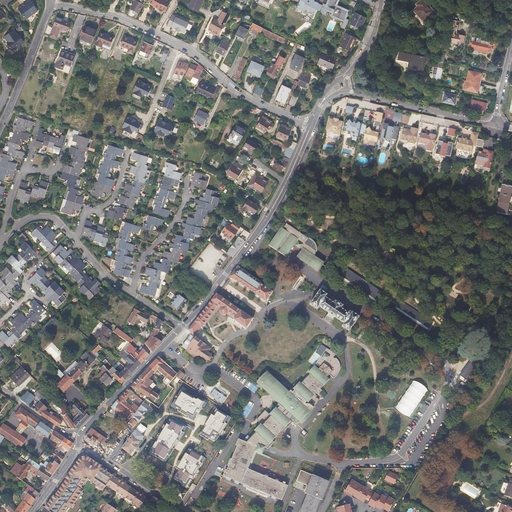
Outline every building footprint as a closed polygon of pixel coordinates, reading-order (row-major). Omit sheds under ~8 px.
[(38,11),(30,0),(29,0),(18,9),(26,20),(38,11)] [(140,0),(134,0),(134,1),(130,8),(138,13),(143,4),(140,3),(141,1),(140,0)] [(167,1),(164,0),(150,0),(149,3),(152,4),(152,5),(158,9),(159,8),(162,10),(167,1)] [(203,0),(202,0),(191,0),(189,6),(198,11),(203,0)] [(319,3),(314,1),(314,0),(300,0),(297,8),(299,9),(303,10),(306,9),(313,12),(315,11),(319,3)] [(328,11),(332,1),(332,0),(328,0),(327,5),(323,3),(319,13),(325,15),(327,10),(328,11)] [(430,17),(435,12),(423,0),(421,0),(416,4),(418,6),(410,13),(423,28),(433,20),(430,17)] [(170,3),(167,1),(162,10),(166,11),(170,3)] [(337,10),(339,5),(335,3),(332,1),(328,11),(326,14),(332,16),(333,14),(333,13),(334,11),(336,11),(337,10)] [(348,14),(350,7),(340,3),(339,5),(337,10),(347,14),(348,14)] [(347,14),(337,10),(336,11),(335,13),(343,17),(346,18),(347,14)] [(230,15),(222,11),(218,19),(215,17),(208,30),(211,32),(212,34),(217,37),(219,35),(221,32),(224,33),(225,30),(223,28),(230,15)] [(366,18),(355,13),(350,24),(360,29),(366,18)] [(184,33),(189,23),(175,17),(176,16),(172,14),(167,26),(171,27),(175,28),(174,29),(181,32),(181,31),(184,33)] [(68,32),(72,22),(56,16),(49,36),(49,37),(57,40),(60,29),(68,32)] [(345,29),(349,19),(346,18),(343,17),(339,26),(345,29)] [(245,39),(251,26),(245,23),(244,25),(242,24),(240,28),(239,28),(236,33),(240,35),(239,36),(245,39)] [(261,27),(253,23),(251,26),(256,28),(255,30),(261,32),(263,28),(261,27)] [(98,29),(85,24),(79,39),(92,44),(98,29)] [(455,32),(456,26),(449,24),(447,31),(455,33),(455,32)] [(279,36),(263,28),(261,32),(260,33),(277,40),(279,36)] [(12,51),(24,42),(18,34),(17,34),(14,29),(4,37),(7,42),(6,42),(12,51)] [(110,47),(114,37),(100,31),(95,44),(102,47),(103,44),(110,47)] [(357,38),(346,33),(339,46),(349,51),(353,42),(355,43),(357,38)] [(463,43),(465,36),(459,34),(459,35),(454,34),(451,34),(451,38),(449,37),(447,44),(450,44),(451,47),(456,44),(458,44),(457,46),(462,47),(463,43)] [(133,54),(138,41),(124,35),(119,48),(127,52),(133,54)] [(494,49),(495,48),(497,42),(490,41),(490,42),(482,40),(482,38),(471,35),(469,44),(471,45),(470,49),(472,50),(479,51),(489,54),(490,49),(493,50),(493,49),(494,49)] [(224,56),(230,45),(222,40),(216,51),(224,56)] [(149,55),(153,45),(144,41),(140,51),(149,55)] [(264,61),(268,53),(258,48),(253,58),(255,60),(254,62),(251,67),(257,70),(257,69),(258,69),(260,65),(262,61),(264,61)] [(69,72),(75,56),(61,50),(55,66),(69,72)] [(423,70),(426,57),(410,54),(399,52),(397,60),(408,62),(408,67),(423,70)] [(337,59),(322,53),(317,63),(332,70),(337,59)] [(299,72),(305,58),(295,54),(289,67),(299,72)] [(244,67),(248,60),(243,58),(239,65),(244,67)] [(182,80),(188,64),(184,62),(184,63),(179,61),(173,77),(177,79),(178,77),(182,80)] [(251,67),(254,62),(251,61),(247,72),(260,77),(265,67),(260,65),(258,69),(257,69),(257,70),(251,67)] [(276,76),(282,64),(276,61),(275,65),(272,63),(267,71),(267,72),(266,75),(274,79),(276,76)] [(201,74),(203,71),(197,68),(197,67),(191,63),(185,76),(192,79),(193,77),(198,80),(200,76),(201,74)] [(239,78),(244,67),(239,65),(237,70),(235,76),(239,78)] [(307,76),(309,72),(304,70),(297,84),(306,89),(311,78),(307,76)] [(477,93),(482,73),(469,71),(464,90),(477,93)] [(151,88),(152,87),(148,85),(140,81),(138,80),(133,91),(133,92),(133,93),(142,97),(143,95),(147,97),(149,93),(151,88)] [(215,90),(200,83),(196,91),(215,100),(220,88),(217,87),(215,90)] [(260,95),(263,89),(260,87),(261,86),(257,84),(256,86),(254,92),(260,95)] [(286,102),(291,89),(282,85),(276,98),(286,102)] [(455,105),(457,95),(445,93),(443,102),(455,105)] [(162,105),(171,109),(176,97),(167,94),(162,105)] [(296,100),(297,96),(293,94),(288,105),(293,107),(296,100)] [(485,111),(487,103),(472,100),(471,108),(482,110),(483,110),(485,111)] [(352,114),(353,107),(346,105),(345,113),(352,114)] [(208,114),(199,110),(194,120),(204,125),(208,114)] [(381,123),(383,114),(376,112),(374,121),(381,123)] [(400,122),(402,115),(395,113),(393,121),(397,122),(396,127),(394,126),(393,128),(389,127),(389,125),(384,124),(383,130),(382,130),(380,139),(383,139),(384,139),(385,140),(387,141),(390,143),(391,139),(396,140),(400,122)] [(408,124),(409,116),(402,114),(402,115),(400,122),(408,124)] [(265,120),(266,118),(263,116),(260,115),(257,120),(260,121),(257,126),(265,132),(268,127),(270,128),(272,124),(265,120)] [(141,124),(141,123),(138,121),(129,117),(128,116),(122,127),(123,128),(122,129),(132,133),(133,131),(136,133),(139,128),(141,124)] [(26,129),(25,128),(24,128),(25,127),(31,129),(33,122),(18,117),(16,125),(14,124),(12,129),(14,130),(23,132),(23,131),(24,132),(25,131),(26,130),(26,129)] [(171,137),(175,127),(176,128),(178,124),(169,120),(168,122),(161,119),(160,120),(158,119),(154,131),(154,132),(164,136),(165,134),(171,137)] [(340,136),(343,122),(339,121),(339,120),(333,119),(333,120),(329,119),(327,129),(330,133),(340,136)] [(359,138),(362,123),(347,120),(344,131),(354,133),(353,136),(359,138)] [(237,145),(247,129),(237,123),(228,137),(229,138),(235,142),(234,143),(237,145)] [(291,130),(285,128),(286,126),(282,124),(277,135),(287,140),(291,130)] [(377,142),(379,133),(372,131),(369,127),(366,130),(363,140),(365,144),(369,141),(377,142)] [(403,128),(400,140),(408,141),(407,145),(414,146),(418,129),(411,127),(410,130),(403,128)] [(48,146),(51,136),(47,134),(47,133),(46,132),(45,132),(44,132),(44,133),(42,133),(43,129),(39,128),(34,146),(41,149),(43,145),(48,146)] [(450,157),(456,130),(449,128),(447,136),(452,137),(451,143),(448,142),(448,144),(443,143),(443,142),(438,141),(435,154),(440,155),(439,157),(440,157),(441,158),(443,159),(445,158),(446,156),(450,157)] [(10,137),(9,141),(19,145),(19,144),(20,144),(21,144),(22,143),(22,142),(22,141),(20,140),(21,139),(27,141),(29,134),(23,132),(14,130),(12,137),(10,137)] [(477,139),(479,133),(472,132),(470,140),(474,141),(473,146),(476,146),(477,139)] [(432,152),(436,135),(429,134),(429,136),(426,135),(426,134),(420,133),(418,143),(427,145),(426,150),(432,152)] [(87,146),(89,138),(74,134),(72,141),(79,143),(78,144),(78,143),(77,144),(76,145),(76,146),(76,147),(77,147),(77,148),(86,151),(88,152),(89,147),(87,146)] [(59,154),(65,136),(61,135),(60,139),(59,138),(59,137),(58,136),(57,135),(57,136),(56,136),(55,137),(51,136),(48,146),(53,148),(52,152),(59,154)] [(471,152),(474,141),(470,140),(467,140),(461,139),(458,138),(455,149),(457,149),(457,151),(458,153),(460,153),(462,152),(463,151),(471,152)] [(243,148),(249,151),(247,153),(251,155),(257,145),(249,139),(243,148)] [(289,159),(294,149),(289,147),(272,139),(271,141),(286,149),(287,150),(285,154),(284,156),(283,160),(280,159),(279,161),(276,159),(274,163),(275,164),(273,167),(281,172),(284,167),(285,167),(287,164),(288,164),(289,159)] [(483,148),(484,141),(477,139),(476,146),(483,148)] [(20,149),(20,148),(20,147),(20,146),(19,146),(19,145),(9,141),(7,146),(9,147),(7,155),(12,156),(22,159),(24,152),(18,150),(18,149),(19,149),(20,149)] [(294,149),(297,143),(292,141),(289,147),(294,149)] [(124,150),(108,145),(106,153),(104,152),(103,156),(105,157),(113,160),(114,159),(115,159),(116,159),(116,158),(116,157),(116,156),(115,155),(121,157),(124,150)] [(83,159),(86,151),(77,148),(70,146),(68,153),(75,155),(75,156),(73,156),(72,157),(72,159),(73,159),(74,160),(73,161),(84,164),(85,159),(83,159)] [(490,171),(494,152),(487,151),(486,154),(482,153),(483,152),(478,151),(475,165),(484,166),(483,168),(484,168),(485,170),(490,171)] [(147,165),(149,157),(134,152),(132,159),(138,161),(138,162),(137,162),(136,162),(135,163),(135,164),(136,165),(137,165),(137,167),(147,170),(148,166),(147,165)] [(0,166),(14,171),(16,164),(10,162),(10,161),(11,161),(12,161),(13,160),(13,159),(13,158),(12,157),(11,157),(12,156),(7,155),(1,153),(0,156),(0,157),(2,158),(0,163),(0,166)] [(117,169),(120,162),(113,160),(105,157),(102,165),(100,164),(99,169),(109,172),(110,172),(111,172),(111,171),(112,170),(112,169),(111,168),(111,167),(117,169)] [(78,176),(81,168),(83,169),(84,164),(73,161),(73,162),(72,161),(71,162),(70,163),(70,164),(71,165),(72,165),(72,166),(65,164),(63,171),(78,176)] [(178,169),(178,168),(177,167),(176,167),(177,166),(166,162),(165,167),(167,168),(164,176),(179,180),(181,173),(175,171),(175,170),(177,171),(177,170),(178,169)] [(242,169),(237,166),(238,164),(234,162),(228,172),(237,178),(242,169)] [(147,170),(137,167),(132,165),(130,172),(136,174),(136,175),(135,175),(134,175),(133,176),(133,177),(134,178),(135,179),(135,180),(145,183),(146,179),(144,178),(147,170)] [(14,171),(0,166),(0,179),(4,181),(4,180),(5,180),(6,180),(7,179),(7,178),(7,177),(5,176),(6,175),(12,177),(14,171)] [(111,175),(110,174),(109,173),(109,172),(99,169),(97,174),(99,174),(97,182),(112,187),(114,180),(108,178),(108,177),(109,177),(110,177),(110,176),(111,175)] [(76,184),(78,176),(63,171),(61,178),(67,180),(67,182),(66,181),(65,182),(64,182),(64,183),(65,184),(65,185),(66,185),(65,186),(67,187),(76,189),(78,185),(76,184)] [(206,189),(208,181),(204,180),(205,175),(195,172),(194,176),(193,176),(192,176),(191,177),(191,178),(191,179),(192,180),(192,181),(191,185),(195,186),(206,189)] [(267,182),(262,179),(263,177),(260,175),(253,185),(262,191),(267,182)] [(177,187),(179,180),(164,176),(162,183),(160,183),(158,187),(160,188),(169,191),(169,190),(170,190),(171,190),(172,189),(172,188),(172,187),(170,186),(171,185),(177,187)] [(44,198),(49,182),(42,180),(40,187),(38,186),(38,185),(38,184),(37,184),(36,184),(35,185),(34,185),(32,192),(30,196),(35,197),(36,195),(44,198)] [(139,195),(142,187),(144,188),(145,183),(135,180),(134,181),(133,181),(132,182),(131,182),(131,183),(132,184),(133,185),(133,186),(126,184),(124,190),(129,192),(139,195)] [(30,196),(32,192),(31,192),(31,190),(30,189),(29,189),(28,189),(28,190),(27,191),(26,190),(28,184),(21,181),(16,197),(24,199),(24,201),(28,203),(30,196)] [(110,194),(112,187),(97,182),(95,190),(93,189),(91,194),(102,198),(102,196),(103,197),(104,196),(105,196),(105,195),(105,194),(104,193),(103,193),(104,192),(110,194)] [(507,215),(511,191),(511,186),(503,185),(501,190),(503,190),(503,195),(500,194),(499,199),(501,199),(500,208),(498,208),(497,213),(507,215)] [(80,193),(81,193),(80,192),(80,191),(79,191),(79,190),(76,189),(67,187),(64,197),(66,197),(65,199),(82,204),(84,198),(77,196),(78,194),(79,195),(80,194),(80,193)] [(167,199),(167,198),(174,200),(176,193),(169,191),(160,188),(158,196),(156,195),(155,200),(165,203),(166,202),(167,202),(168,202),(168,201),(168,200),(168,199),(167,199)] [(216,197),(217,192),(206,189),(205,193),(205,192),(204,193),(203,194),(203,195),(203,196),(204,197),(204,198),(200,197),(199,200),(214,204),(218,205),(220,198),(216,197)] [(138,199),(139,195),(129,192),(128,193),(127,193),(126,193),(126,194),(126,195),(126,196),(127,197),(127,198),(120,196),(118,203),(133,207),(136,199),(138,199)] [(80,211),(82,204),(65,199),(63,199),(60,211),(71,215),(72,214),(73,214),(74,214),(74,213),(75,212),(74,211),(73,210),(73,209),(80,211)] [(212,211),(214,204),(199,200),(195,199),(194,203),(198,204),(198,205),(197,205),(196,205),(196,206),(196,207),(196,208),(197,209),(196,213),(207,216),(208,210),(212,211)] [(257,205),(248,199),(243,208),(244,212),(248,211),(254,215),(258,208),(257,205)] [(170,211),(164,209),(164,208),(165,208),(166,208),(167,207),(167,206),(166,205),(166,204),(165,204),(165,203),(155,200),(153,205),(155,205),(153,213),(168,218),(170,211)] [(127,210),(122,208),(117,206),(117,207),(116,207),(115,207),(114,208),(114,209),(114,210),(115,210),(115,211),(115,212),(109,210),(106,217),(122,221),(124,213),(126,214),(127,210)] [(205,220),(207,216),(196,213),(196,214),(194,213),(194,214),(193,214),(193,215),(193,216),(194,217),(195,217),(194,218),(188,216),(186,223),(201,227),(203,220),(205,220)] [(161,227),(163,221),(148,216),(146,224),(144,223),(142,227),(147,229),(153,231),(153,230),(154,230),(155,230),(156,228),(155,227),(154,226),(155,225),(161,227)] [(232,239),(241,227),(226,217),(223,220),(227,223),(221,232),(224,234),(224,235),(228,238),(229,237),(232,239)] [(94,241),(97,230),(96,230),(96,229),(96,228),(94,227),(93,228),(92,229),(91,229),(93,222),(86,220),(82,235),(89,237),(89,239),(93,241),(94,241)] [(138,234),(140,227),(125,222),(123,230),(121,229),(119,234),(130,237),(130,236),(132,237),(133,236),(133,235),(133,234),(132,233),(131,233),(132,232),(138,234)] [(199,235),(201,227),(186,223),(183,223),(182,226),(186,227),(185,228),(184,229),(183,229),(183,230),(183,231),(183,232),(184,232),(183,236),(194,239),(196,234),(199,235)] [(314,243),(313,242),(312,240),(309,238),(309,239),(308,238),(308,237),(307,236),(305,234),(304,234),(303,234),(286,223),(284,227),(287,229),(286,231),(281,227),(269,245),(276,251),(279,247),(280,246),(282,247),(280,249),(278,252),(285,257),(286,257),(295,244),(295,245),(295,246),(300,249),(300,248),(302,249),(305,252),(305,253),(306,253),(307,253),(308,253),(309,254),(310,255),(310,256),(312,258),(313,259),(315,255),(315,253),(316,250),(315,248),(315,245),(314,243)] [(97,230),(94,241),(101,243),(101,245),(105,247),(109,236),(108,236),(108,234),(107,233),(106,233),(105,233),(104,234),(103,234),(105,228),(98,225),(97,230)] [(41,242),(52,230),(47,226),(42,230),(41,229),(42,229),(42,228),(42,227),(41,226),(40,226),(39,227),(38,226),(30,234),(34,237),(35,236),(41,242)] [(52,240),(57,235),(52,230),(41,242),(47,247),(46,249),(49,252),(57,244),(56,244),(56,243),(57,242),(57,241),(56,241),(55,240),(54,240),(53,241),(52,240)] [(130,238),(130,237),(119,234),(118,239),(120,239),(118,247),(128,250),(133,252),(135,245),(128,243),(129,242),(130,242),(131,241),(131,240),(131,239),(130,238)] [(187,251),(190,240),(193,241),(194,239),(183,236),(176,234),(175,238),(174,238),(173,239),(173,240),(173,241),(173,242),(174,242),(174,244),(170,243),(169,246),(173,247),(184,250),(187,251)] [(245,241),(238,237),(226,253),(233,257),(245,241)] [(39,255),(25,242),(20,247),(23,250),(19,254),(27,262),(30,259),(32,259),(33,259),(33,258),(33,257),(33,256),(33,255),(36,258),(39,255)] [(68,257),(74,250),(71,248),(68,251),(67,250),(68,249),(67,247),(66,246),(65,247),(64,247),(61,244),(53,252),(57,256),(54,259),(60,264),(67,256),(68,257)] [(133,258),(126,256),(127,255),(128,255),(129,254),(129,253),(129,252),(128,251),(128,250),(118,247),(116,251),(118,252),(115,260),(126,263),(131,265),(133,258)] [(178,262),(180,254),(183,254),(184,250),(173,247),(173,248),(172,248),(171,248),(170,249),(170,250),(170,251),(171,251),(172,252),(171,253),(165,251),(163,258),(174,261),(178,262)] [(320,261),(317,260),(315,259),(313,259),(312,258),(310,256),(310,255),(309,254),(308,253),(307,253),(306,253),(305,253),(305,252),(302,249),(296,257),(318,272),(323,265),(322,264),(320,261)] [(24,264),(27,262),(19,254),(15,258),(12,255),(7,260),(12,266),(21,274),(23,271),(20,268),(21,267),(21,268),(22,268),(23,268),(24,268),(24,267),(25,266),(24,265),(24,264)] [(70,272),(81,261),(76,256),(72,261),(71,260),(71,259),(71,257),(70,256),(68,257),(67,256),(60,264),(63,267),(64,266),(70,272)] [(207,271),(210,266),(198,257),(189,269),(202,279),(208,271),(207,271)] [(169,273),(171,265),(173,265),(174,261),(163,258),(163,259),(162,259),(161,259),(160,261),(160,262),(161,262),(162,263),(161,264),(155,262),(153,269),(162,271),(165,272),(169,273)] [(129,278),(131,271),(124,269),(125,267),(125,268),(126,268),(127,267),(127,265),(126,264),(126,263),(115,260),(114,264),(116,265),(114,273),(129,278)] [(82,270),(86,266),(81,261),(70,272),(76,278),(75,279),(78,282),(86,275),(85,274),(86,273),(86,272),(85,271),(84,271),(83,271),(82,270)] [(261,282),(243,269),(238,265),(229,276),(230,277),(253,292),(266,301),(272,292),(259,283),(260,282),(261,283),(261,282)] [(21,274),(12,266),(9,270),(6,267),(0,273),(6,278),(14,286),(17,283),(14,281),(15,280),(16,280),(17,280),(18,280),(18,279),(18,278),(18,277),(21,274)] [(159,279),(162,271),(153,269),(146,267),(144,274),(151,276),(151,277),(150,277),(149,277),(148,277),(148,279),(148,280),(150,280),(149,281),(160,284),(161,279),(159,279)] [(383,293),(344,267),(339,275),(378,301),(383,293)] [(48,280),(44,276),(47,273),(41,268),(27,281),(30,284),(33,281),(34,282),(33,283),(34,285),(35,285),(36,285),(37,285),(40,288),(48,280)] [(84,295),(98,281),(95,278),(92,281),(92,280),(92,279),(92,278),(92,277),(91,277),(90,277),(89,277),(86,275),(78,282),(82,286),(79,289),(84,295)] [(14,286),(6,278),(2,282),(0,280),(0,290),(8,299),(11,296),(8,293),(8,292),(9,292),(10,293),(11,293),(11,292),(12,291),(12,290),(11,289),(14,286)] [(46,300),(60,287),(54,281),(52,284),(48,280),(40,288),(43,291),(42,291),(42,292),(42,293),(43,294),(45,294),(46,294),(43,297),(46,300)] [(101,284),(98,281),(84,295),(90,300),(93,297),(96,301),(104,293),(102,290),(102,289),(102,287),(101,287),(99,287),(98,287),(101,284)] [(159,289),(160,284),(149,281),(149,282),(148,282),(147,283),(146,284),(147,285),(148,286),(148,287),(141,285),(139,292),(155,296),(157,288),(159,289)] [(58,307),(66,299),(62,295),(65,292),(60,287),(46,300),(49,303),(52,300),(52,301),(52,302),(52,303),(52,304),(53,304),(55,304),(58,307)] [(8,299),(0,290),(0,306),(1,305),(2,305),(3,305),(4,305),(5,304),(5,303),(5,302),(4,302),(5,301),(8,304),(11,301),(8,299)] [(341,308),(343,305),(336,301),(334,304),(325,297),(326,294),(320,290),(310,304),(317,309),(319,305),(345,323),(343,326),(349,331),(358,317),(352,312),(351,315),(341,308)] [(186,299),(178,293),(170,304),(178,309),(186,299)] [(246,328),(253,319),(217,294),(216,293),(188,330),(192,333),(195,335),(194,335),(195,335),(212,314),(209,311),(215,304),(217,305),(216,307),(219,309),(219,310),(219,312),(220,314),(221,314),(223,315),(224,315),(225,315),(227,314),(228,312),(235,317),(234,320),(246,328)] [(45,310),(34,299),(29,304),(34,309),(33,310),(32,309),(31,309),(30,310),(29,311),(29,312),(30,313),(29,313),(37,321),(41,318),(39,316),(45,310)] [(433,323),(401,302),(397,307),(429,329),(433,323)] [(150,317),(134,309),(127,322),(133,326),(138,318),(146,324),(150,317)] [(34,324),(37,321),(29,313),(29,314),(28,313),(27,313),(26,314),(26,315),(26,317),(25,317),(21,313),(16,318),(27,329),(33,323),(34,324)] [(27,329),(16,318),(11,322),(15,327),(14,328),(13,328),(12,328),(11,329),(11,330),(12,331),(11,331),(19,339),(22,336),(21,335),(24,331),(27,329)] [(159,331),(163,322),(158,319),(150,336),(152,336),(156,338),(162,342),(165,338),(160,335),(159,335),(158,334),(159,331)] [(132,339),(117,329),(116,330),(106,322),(104,325),(105,325),(113,331),(129,343),(132,339)] [(107,339),(113,331),(105,325),(99,333),(97,331),(93,336),(106,345),(109,340),(107,339)] [(16,343),(19,339),(11,331),(11,332),(9,331),(8,331),(8,332),(7,333),(7,334),(8,335),(7,336),(2,331),(0,332),(0,338),(8,347),(14,341),(16,343)] [(209,346),(201,340),(195,335),(194,335),(195,335),(192,333),(182,347),(186,349),(185,350),(191,354),(192,353),(194,351),(199,355),(202,357),(201,358),(202,359),(203,358),(206,360),(206,361),(207,361),(207,360),(210,360),(211,360),(210,359),(212,357),(213,357),(213,356),(212,356),(211,354),(212,353),(211,353),(208,352),(211,348),(210,346),(209,346)] [(158,346),(162,342),(156,338),(152,336),(145,344),(151,351),(152,352),(158,346)] [(130,344),(130,343),(130,344),(124,350),(131,356),(132,356),(137,351),(130,344)] [(97,352),(102,348),(99,345),(92,352),(95,354),(97,352)] [(276,498),(282,500),(288,486),(287,485),(287,483),(285,482),(285,484),(279,482),(279,481),(276,479),(276,480),(268,477),(268,476),(265,475),(265,476),(248,469),(255,451),(262,454),(265,447),(266,448),(270,444),(271,445),(274,442),(273,441),(277,436),(278,437),(281,437),(283,436),(285,435),(286,434),(286,432),(286,431),(286,430),(293,422),(293,423),(296,426),(299,423),(301,424),(312,413),(310,411),(316,405),(319,399),(315,395),(317,393),(319,394),(322,390),(321,389),(323,386),(330,379),(327,377),(329,374),(335,378),(336,377),(338,374),(339,371),(340,370),(340,366),(340,364),(339,362),(338,361),(337,359),(335,359),(333,357),(335,354),(327,348),(316,364),(320,367),(318,369),(315,365),(308,372),(310,374),(301,383),(298,380),(291,387),(290,385),(287,389),(270,374),(264,381),(263,382),(264,383),(265,384),(266,383),(274,389),(273,390),(279,396),(277,398),(282,403),(279,406),(277,408),(276,407),(269,414),(265,410),(257,419),(261,423),(249,436),(251,438),(247,442),(243,441),(238,439),(236,445),(237,446),(231,459),(230,458),(227,465),(228,466),(227,470),(225,469),(223,476),(227,477),(226,479),(230,481),(231,479),(235,481),(234,483),(238,484),(240,483),(243,484),(243,486),(247,488),(248,486),(265,493),(265,496),(269,497),(270,495),(272,496),(271,498),(275,500),(276,498)] [(98,357),(95,354),(92,352),(90,349),(87,352),(95,360),(98,357)] [(141,364),(149,355),(143,349),(140,353),(137,351),(132,356),(141,364)] [(131,356),(124,350),(119,355),(125,360),(126,361),(131,356)] [(73,383),(95,360),(87,352),(86,352),(81,358),(83,360),(79,364),(66,377),(73,383)] [(141,364),(132,356),(131,356),(126,361),(129,364),(125,368),(132,373),(141,364)] [(158,369),(163,364),(164,364),(165,362),(160,357),(150,367),(155,372),(158,369)] [(66,377),(79,364),(75,361),(63,373),(66,377)] [(113,367),(108,361),(105,364),(103,366),(115,378),(121,384),(125,380),(115,369),(113,367)] [(174,370),(172,369),(165,362),(164,364),(163,364),(158,369),(167,378),(172,371),(172,372),(174,370)] [(132,373),(125,368),(120,364),(115,369),(125,380),(132,373)] [(115,378),(103,366),(100,369),(102,371),(98,375),(101,378),(100,380),(107,386),(115,378)] [(18,387),(30,375),(22,367),(10,378),(18,387)] [(153,381),(149,379),(154,374),(155,372),(150,367),(139,378),(138,380),(147,388),(153,381)] [(66,377),(63,373),(59,369),(55,373),(63,380),(57,385),(64,392),(73,383),(66,377)] [(176,375),(177,373),(174,370),(172,372),(172,371),(167,378),(164,381),(168,384),(176,375)] [(181,379),(184,374),(180,370),(177,373),(176,375),(181,379)] [(273,390),(274,389),(266,383),(265,384),(264,383),(263,382),(264,381),(270,374),(267,371),(265,372),(264,374),(263,375),(261,376),(259,379),(258,381),(257,383),(279,403),(277,405),(279,406),(282,403),(277,398),(279,396),(273,390)] [(147,388),(138,380),(131,386),(136,390),(136,389),(145,395),(148,397),(153,391),(147,388)] [(49,394),(42,387),(33,395),(34,396),(41,402),(49,394)] [(136,395),(134,393),(129,389),(123,394),(128,398),(130,396),(133,398),(136,395)] [(181,389),(171,407),(193,420),(204,400),(198,397),(197,399),(181,389)] [(214,389),(210,395),(222,403),(226,397),(214,389)] [(28,405),(34,396),(33,395),(28,391),(24,395),(20,399),(28,405)] [(158,397),(161,393),(159,392),(157,394),(153,391),(148,397),(154,402),(157,399),(158,398),(157,398),(158,397)] [(130,406),(127,403),(126,401),(128,398),(123,394),(116,401),(133,416),(139,408),(134,404),(131,407),(130,406)] [(154,405),(146,399),(144,402),(143,403),(149,406),(147,409),(149,411),(154,405)] [(133,416),(116,401),(111,407),(115,410),(126,420),(127,419),(128,419),(129,418),(131,419),(130,421),(128,422),(133,427),(137,423),(132,418),(133,416)] [(41,402),(34,409),(41,415),(46,411),(48,408),(41,402)] [(90,416),(76,403),(71,408),(78,414),(81,417),(74,424),(78,429),(90,416)] [(137,423),(141,417),(141,415),(143,413),(144,412),(145,412),(149,406),(143,403),(139,408),(133,416),(132,418),(137,423)] [(47,426),(20,407),(15,415),(23,421),(22,423),(21,422),(16,429),(16,430),(15,431),(3,423),(0,427),(0,434),(5,437),(21,448),(27,439),(20,435),(21,434),(22,434),(27,427),(27,426),(28,424),(35,429),(41,434),(48,439),(50,433),(45,430),(47,426)] [(215,408),(199,435),(208,440),(209,437),(216,441),(230,418),(215,408)] [(59,427),(63,422),(56,417),(57,415),(54,412),(52,415),(46,411),(41,415),(59,427)] [(71,421),(66,413),(65,411),(64,411),(61,414),(64,416),(63,417),(67,424),(68,423),(72,429),(78,429),(74,424),(71,421)] [(81,417),(78,414),(71,421),(74,424),(81,417)] [(184,427),(170,418),(150,451),(164,460),(167,455),(169,457),(184,432),(181,431),(184,427)] [(130,455),(141,441),(140,441),(144,436),(142,435),(147,428),(141,424),(139,426),(137,428),(137,429),(136,430),(123,445),(121,448),(130,455)] [(92,428),(87,434),(97,441),(103,445),(105,447),(107,445),(107,444),(105,442),(107,439),(92,428)] [(65,438),(54,431),(51,439),(55,441),(55,442),(58,444),(58,443),(58,444),(55,448),(56,449),(65,438)] [(97,441),(87,434),(84,438),(85,440),(94,446),(97,441)] [(52,455),(61,462),(65,457),(58,453),(62,448),(63,447),(69,450),(73,444),(65,438),(56,449),(52,455)] [(97,441),(94,446),(99,450),(103,445),(97,441)] [(205,458),(189,448),(176,468),(179,469),(173,480),(186,488),(205,458)] [(52,455),(45,450),(40,457),(44,460),(46,458),(53,463),(53,464),(50,462),(49,464),(45,469),(53,475),(61,462),(52,455)] [(42,467),(30,459),(25,456),(24,458),(23,459),(27,462),(39,471),(42,467)] [(102,492),(113,475),(101,468),(102,466),(87,457),(79,457),(44,507),(50,511),(65,511),(68,507),(71,509),(83,492),(81,490),(88,481),(95,486),(95,487),(102,492)] [(39,471),(27,462),(25,465),(24,464),(22,466),(17,462),(10,472),(16,476),(22,480),(30,469),(33,472),(31,474),(35,477),(37,475),(36,474),(39,471)] [(42,467),(39,471),(36,474),(37,474),(38,475),(48,481),(53,475),(45,469),(42,467)] [(322,500),(329,481),(313,475),(312,475),(301,471),(297,481),(308,486),(305,493),(307,494),(299,511),(314,511),(320,499),(322,500)] [(398,476),(389,472),(385,480),(394,484),(398,476)] [(115,491),(123,480),(119,477),(118,479),(113,475),(107,485),(115,491)] [(356,494),(355,496),(358,497),(361,499),(362,498),(365,499),(366,498),(369,492),(370,490),(352,479),(346,490),(349,492),(350,491),(352,492),(356,494)] [(124,497),(131,487),(125,483),(126,482),(123,480),(115,491),(124,497)] [(36,498),(30,494),(34,489),(29,486),(20,497),(23,500),(30,506),(35,499),(36,498)] [(265,493),(248,486),(247,488),(265,496),(265,493)] [(133,503),(141,491),(137,489),(136,491),(131,487),(124,497),(133,503)] [(143,503),(147,497),(143,495),(144,493),(141,491),(133,503),(140,508),(143,503)] [(386,509),(389,511),(395,500),(389,496),(388,498),(382,494),(381,496),(374,493),(373,495),(370,500),(369,502),(372,503),(371,505),(375,507),(376,505),(379,507),(380,506),(383,507),(384,506),(387,507),(386,509)] [(154,509),(159,501),(153,497),(151,500),(148,505),(150,506),(154,509)] [(30,506),(23,500),(15,511),(14,511),(26,511),(31,506),(30,506)] [(115,511),(117,510),(116,509),(107,504),(107,503),(101,511),(115,511)]
